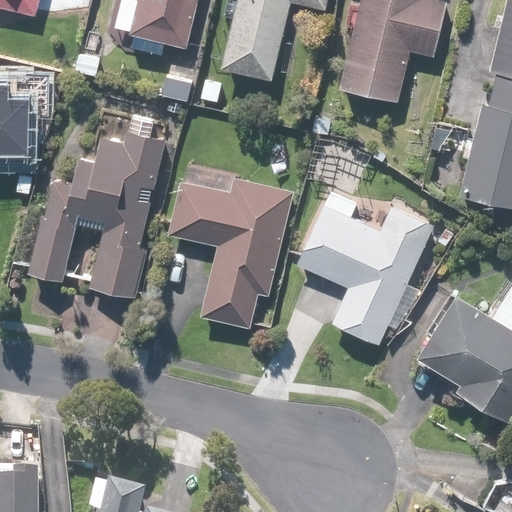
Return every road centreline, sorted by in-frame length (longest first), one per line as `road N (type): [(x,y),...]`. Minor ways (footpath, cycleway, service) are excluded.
road 1 (residential): [(0,362),(340,445)]
road 2 (unknown): [(340,445),(481,511)]
